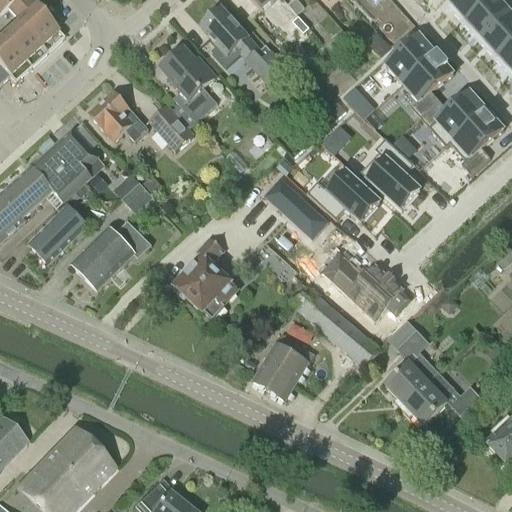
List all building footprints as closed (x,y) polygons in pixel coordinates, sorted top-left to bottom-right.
[(34,13),(22,0),(0,0),(0,89),(9,82),(14,88),(63,43),(58,36),(35,12),(34,13)] [(279,0),(247,0),(262,16),(279,0)] [(455,0),(448,7),(465,26),(493,0),(455,0)] [(493,0),(465,26),(481,43),(510,18),(493,0)] [(295,2),(287,9),(297,19),(304,12),(295,2)] [(297,19),(287,9),(280,15),(290,26),(297,19)] [(265,60),(258,52),(222,12),(201,31),(228,60),(234,54),(245,66),(246,66),(269,92),(288,75),(271,55),(265,60)] [(511,20),(510,18),(481,43),(497,61),(511,47),(511,20)] [(326,48),(341,64),(356,51),(341,34),(326,48)] [(366,45),(378,58),(380,61),(390,51),(376,36),(366,45)] [(419,40),(385,71),(402,89),(436,59),(419,40)] [(511,47),(497,61),(511,77),(511,47)] [(196,128),(197,127),(218,108),(203,92),(215,82),(201,66),(199,68),(184,52),(161,72),(182,96),(175,103),(179,108),(178,109),(196,128)] [(436,59),(402,89),(419,108),(412,114),(421,123),(439,107),(430,97),(453,77),(444,67),(447,65),(439,56),(436,59)] [(149,135),(140,124),(115,96),(90,119),(107,138),(108,138),(115,145),(126,136),(136,147),(149,135)] [(439,107),(421,123),(429,133),(436,126),(453,145),(486,115),(470,96),(447,116),(439,107)] [(178,109),(171,115),(167,110),(149,126),(175,156),(193,140),(188,135),(196,128),(178,109)] [(486,115),(453,145),(470,163),(463,170),(471,179),(489,162),(481,153),(503,133),(495,123),(497,121),(489,112),(486,115)] [(338,131),(322,149),(334,160),(350,142),(338,131)] [(101,166),(91,155),(73,135),(0,201),(0,249),(25,226),(23,224),(52,198),(62,208),(92,181),(88,177),(101,166)] [(402,141),(393,149),(406,163),(415,155),(402,141)] [(386,164),(367,185),(400,216),(419,195),(403,180),(412,170),(383,143),(374,153),(386,164)] [(105,167),(96,183),(123,199),(132,183),(105,167)] [(282,167),(277,172),(285,179),(290,173),(282,167)] [(314,187),(305,198),(334,224),(343,214),(360,229),(379,208),(346,177),(326,198),(314,187)] [(281,184),(264,202),(313,247),(330,229),(281,184)] [(135,220),(153,203),(139,189),(121,205),(135,220)] [(72,243),(81,234),(64,216),(55,225),(54,224),(29,249),(48,269),(74,245),(72,243)] [(138,263),(152,250),(128,226),(115,239),(109,232),(72,269),(98,295),(134,259),(138,263)] [(222,308),(237,292),(211,269),(224,255),(210,242),(197,256),(201,260),(174,290),(177,294),(175,295),(184,303),(186,301),(203,317),(204,315),(212,323),(224,310),(222,308)] [(503,274),(511,266),(511,255),(507,250),(493,262),(503,274)] [(362,281),(346,267),(327,286),(371,324),(385,310),(394,317),(407,304),(400,297),(403,294),(374,269),(362,281)] [(379,352),(308,292),(291,311),(362,371),(379,352)] [(405,410),(438,377),(417,355),(426,346),(417,336),(398,354),(410,367),(386,390),(405,410)] [(286,406),(314,359),(281,339),(252,386),(286,406)] [(511,364),(507,360),(497,369),(506,379),(511,373),(511,364)] [(438,377),(405,410),(424,430),(448,407),(460,420),(480,401),(470,391),(460,401),(438,377)] [(0,422),(0,472),(27,446),(2,421),(0,422)] [(511,424),(488,446),(511,471),(511,470),(511,424)] [(72,433),(15,492),(35,511),(36,511),(93,453),(72,433)] [(93,453),(36,511),(77,511),(114,473),(93,453)] [(188,511),(167,495),(160,487),(135,510),(137,511),(188,511)]
